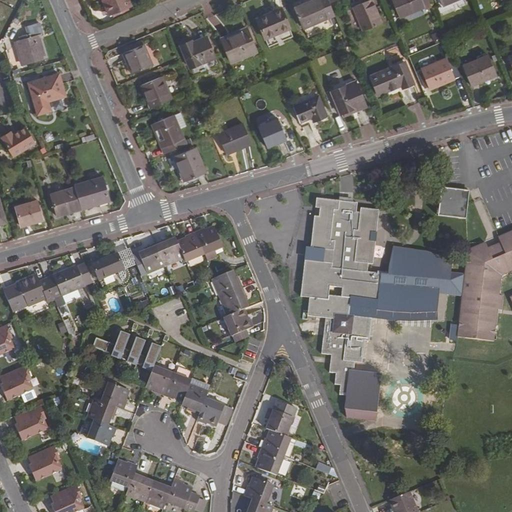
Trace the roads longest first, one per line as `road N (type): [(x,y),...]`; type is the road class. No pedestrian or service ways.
road 1 (residential): [(511,114),(228,194)]
road 2 (residential): [(359,511),(279,323)]
road 3 (residential): [(145,216),(75,48)]
road 4 (residential): [(279,323),(222,475)]
road 5 (residential): [(145,216),(0,256)]
road 6 (residential): [(279,323),(228,194)]
road 7 (residential): [(189,0),(75,48)]
